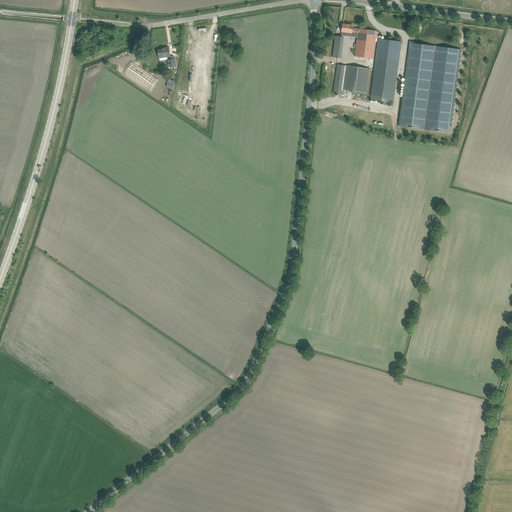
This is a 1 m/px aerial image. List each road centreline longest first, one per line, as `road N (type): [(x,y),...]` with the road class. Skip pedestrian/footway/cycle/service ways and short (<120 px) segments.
road 1 (unclassified): [(88,511),(225,402),(254,364),(291,269),(316,39),(312,0)]
road 2 (primary): [(0,279),(49,127),(74,0)]
road 3 (track): [(511,348),(470,511)]
road 4 (unclassified): [(154,24),(300,0)]
